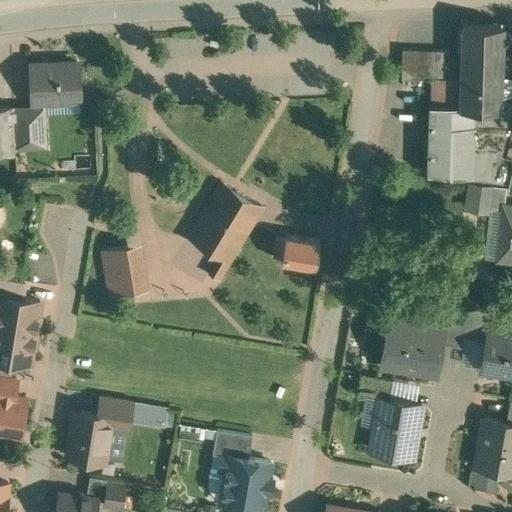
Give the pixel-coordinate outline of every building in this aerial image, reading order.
[(505,25),(462,24),(462,25),(463,26),(462,51),(461,51),(460,66),(459,107),(459,108),(511,108),(511,107),(501,107),(503,26),(505,26),(505,25)] [(430,50),(402,49),(401,79),(429,80),(430,50)] [(449,51),(430,50),(429,80),(432,80),(431,105),(429,172),(441,172),(444,106),(459,107),(460,66),(449,66),(449,51)] [(78,62),(32,64),(34,107),(44,107),(44,102),(49,102),(49,98),(78,96),(78,100),(79,100),(78,62)] [(511,114),(511,108),(459,108),(459,107),(444,106),(441,172),(429,172),(431,105),(429,105),(427,173),(496,182),(500,157),(511,114)] [(34,107),(14,108),(16,148),(45,147),(44,107),(34,107)] [(14,108),(0,108),(0,148),(16,148),(14,108)] [(500,157),(496,182),(507,183),(510,158),(500,157)] [(263,206),(221,180),(187,235),(220,255),(209,273),(219,278),(263,206)] [(511,205),(504,204),(498,259),(511,260),(511,205)] [(275,261),(315,265),(318,237),(278,233),(275,261)] [(112,248),(103,250),(110,293),(119,291),(112,248)] [(25,281),(0,277),(0,293),(22,297),(25,281)] [(22,297),(0,293),(0,325),(37,332),(38,322),(36,322),(40,300),(22,297)] [(470,307),(447,304),(443,326),(444,327),(442,344),(463,347),(465,337),(470,307)] [(498,311),(470,307),(465,337),(486,341),(488,327),(495,328),(498,311)] [(443,326),(389,317),(381,364),(437,374),(442,344),(444,327),(443,326)] [(37,332),(0,325),(0,357),(12,359),(30,362),(34,339),(36,340),(37,332)] [(511,330),(495,328),(488,327),(486,341),(480,370),(511,375),(511,330)] [(12,359),(0,357),(0,373),(9,375),(12,359)] [(9,375),(0,373),(0,393),(13,396),(16,376),(9,375)] [(393,379),(361,373),(357,394),(379,398),(379,397),(390,399),(393,379)] [(13,396),(0,393),(0,432),(18,436),(25,398),(13,396)] [(133,401),(100,396),(98,413),(113,415),(111,423),(127,426),(129,426),(133,401)] [(390,399),(379,397),(379,398),(370,449),(412,456),(421,404),(390,399)] [(83,410),(77,414),(73,414),(67,455),(90,459),(93,456),(121,461),(127,426),(111,423),(113,415),(98,413),(83,410)] [(511,423),(484,418),(476,466),(511,471),(511,423)] [(252,434),(217,428),(213,453),(221,454),(222,453),(248,457),(252,434)] [(248,457),(222,453),(221,454),(219,469),(227,470),(221,501),(225,502),(224,503),(227,506),(237,508),(241,505),(263,508),(266,491),(271,491),(273,478),(268,477),(271,461),(248,457)] [(107,478),(90,476),(87,496),(97,498),(105,500),(108,483),(106,482),(107,478)] [(125,485),(108,483),(105,500),(105,503),(121,506),(125,485)] [(87,496),(60,492),(56,511),(95,511),(97,498),(87,496)]
